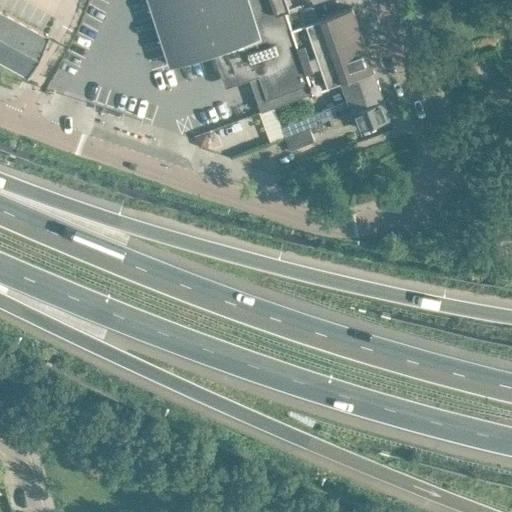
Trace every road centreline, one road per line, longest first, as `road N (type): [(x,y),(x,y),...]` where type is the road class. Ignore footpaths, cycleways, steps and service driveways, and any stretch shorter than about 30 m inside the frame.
road 1 (motorway): [(511,389),(298,327),(0,210)]
road 2 (motorway): [(0,267),(289,382),(511,444)]
road 3 (motorway): [(0,291),(185,387),(482,511)]
road 4 (motorway): [(511,318),(297,274),(0,195)]
road 5 (unclassified): [(404,211),(327,226),(0,114)]
road 6 (residential): [(404,211),(434,171),(428,122),(385,0)]
